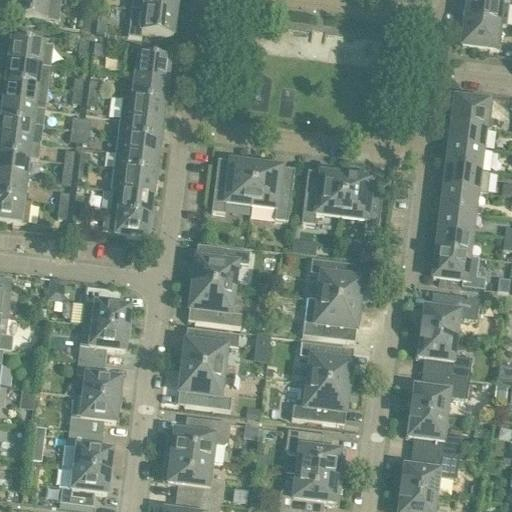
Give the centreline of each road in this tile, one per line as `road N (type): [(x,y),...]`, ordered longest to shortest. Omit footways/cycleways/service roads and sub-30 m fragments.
road 1 (residential): [(370,511),(427,151)]
road 2 (residential): [(427,151),(197,124)]
road 3 (residential): [(131,511),(162,284)]
road 4 (residential): [(443,22),(255,0)]
road 5 (residential): [(162,284),(183,138),(197,124)]
road 6 (residential): [(162,284),(0,261)]
road 7 (residential): [(197,124),(213,0)]
